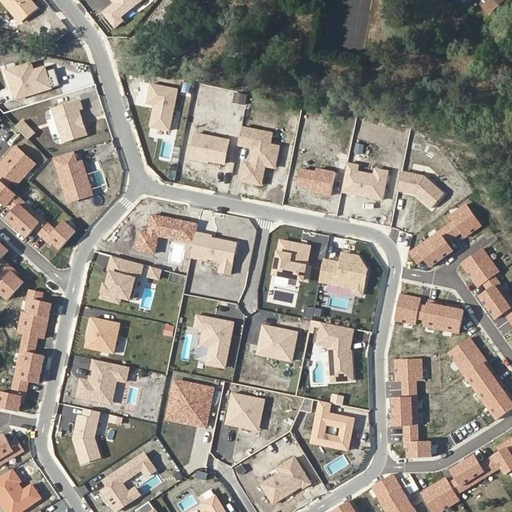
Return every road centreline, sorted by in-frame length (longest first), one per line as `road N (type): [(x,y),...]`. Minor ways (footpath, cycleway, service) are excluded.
road 1 (track): [(511,155),(104,71)]
road 2 (residential): [(62,0),(94,39),(140,184)]
road 3 (residential): [(394,273),(378,342),(379,461)]
road 4 (residential): [(255,207),(382,238),(395,254),(394,273)]
road 5 (residential): [(511,356),(450,280),(394,273)]
road 6 (residential): [(41,425),(74,277)]
road 7 (residential): [(379,461),(427,464),(511,418)]
